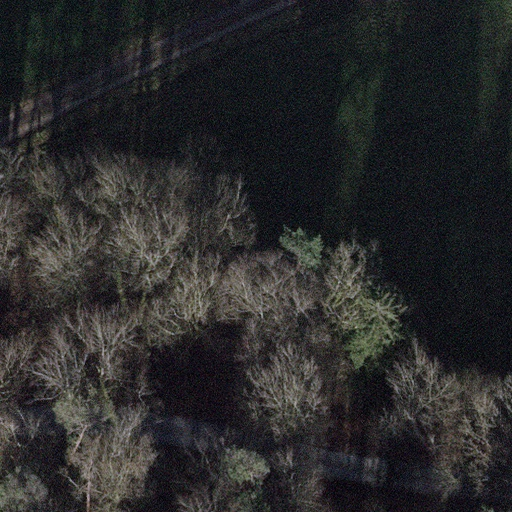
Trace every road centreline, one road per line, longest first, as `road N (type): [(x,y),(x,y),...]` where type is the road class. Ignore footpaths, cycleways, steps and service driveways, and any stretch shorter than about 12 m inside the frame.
road 1 (unclassified): [(511,477),(375,471),(113,415),(0,424)]
road 2 (track): [(282,0),(0,132)]
